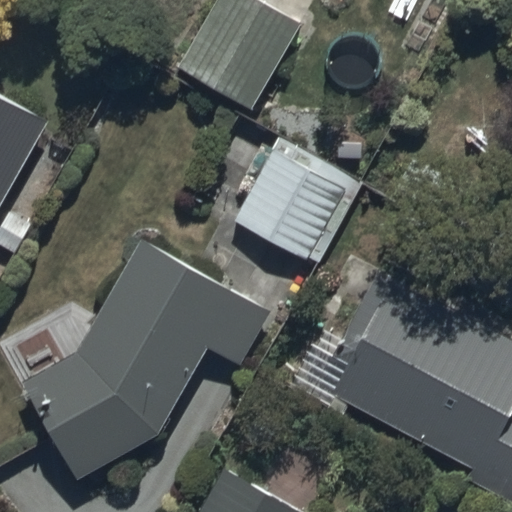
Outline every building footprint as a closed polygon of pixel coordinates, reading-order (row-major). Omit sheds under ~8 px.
[(256,102),(304,13),(279,0),(210,0),(178,60),(256,102)] [(35,216),(4,201),(53,106),(0,78),(0,237),(19,247),(35,216)] [(370,176),(280,128),(234,210),(323,260),(370,176)] [(279,301),(140,226),(81,342),(27,373),(83,472),(163,426),(210,338),(249,358),(279,301)] [(511,330),(385,260),(334,351),(346,358),(330,386),(452,454),(449,460),(511,495),(511,330)] [(321,511),(227,457),(194,511),(321,511)]
